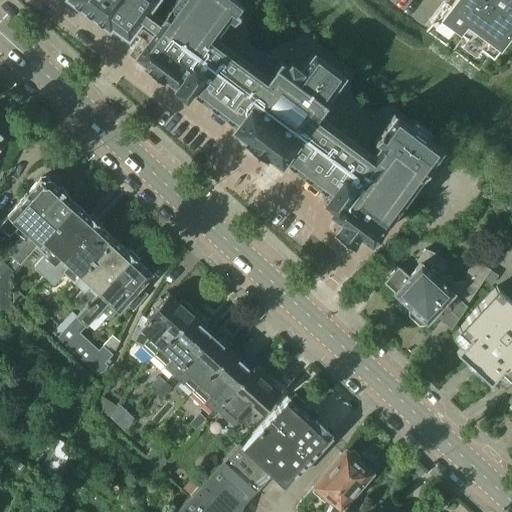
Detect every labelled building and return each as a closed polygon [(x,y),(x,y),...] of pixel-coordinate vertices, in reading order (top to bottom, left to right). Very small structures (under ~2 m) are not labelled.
[(73,0),(123,37),(120,41),(121,42),(131,29),(143,37),(133,51),(147,62),(145,64),(160,75),(162,73),(173,81),(171,84),(184,93),(189,87),(233,120),(230,124),(244,135),(242,137),(263,153),(265,150),(279,161),(282,156),(327,190),(321,197),(332,204),(328,209),(339,218),(332,227),(352,242),(359,233),(369,240),(431,159),(440,146),(392,111),(383,123),(372,138),(378,142),(371,151),(317,110),(325,99),(344,74),(315,52),(303,68),(300,66),(299,66),(289,58),(286,63),(279,58),(275,63),(267,73),(213,32),(227,14),(231,17),(242,3),(238,0),(73,0)] [(511,0),(449,0),(426,31),(479,70),(511,26),(511,0)] [(0,175),(5,166),(0,164),(0,155),(8,159),(14,146),(1,134),(1,123),(0,122),(0,175)] [(10,271),(39,240),(74,202),(47,177),(38,179),(26,193),(25,192),(19,198),(20,200),(1,221),(11,231),(16,226),(24,234),(27,230),(32,235),(26,242),(20,236),(13,244),(17,247),(11,253),(11,256),(5,263),(1,260),(0,260),(0,305),(11,306),(10,271)] [(74,202),(39,240),(48,249),(32,266),(42,275),(94,219),(75,202),(74,202)] [(94,219),(42,275),(52,284),(69,267),(77,274),(112,236),(94,219)] [(81,310),(132,255),(112,236),(77,274),(86,283),(70,301),(81,310)] [(408,314),(419,324),(425,324),(427,322),(429,325),(438,316),(452,329),(467,305),(466,305),(491,268),(481,265),(478,264),(473,265),(470,267),(468,270),(467,273),(466,281),(462,281),(459,282),(455,284),(451,274),(443,279),(439,275),(447,267),(443,258),(439,255),(434,252),(425,248),(417,260),(417,261),(406,273),(398,265),(384,280),(394,290),(394,291),(410,306),(408,309),(408,314)] [(151,272),(132,255),(81,310),(76,315),(57,336),(98,374),(99,373),(104,370),(108,364),(105,362),(113,354),(119,340),(113,334),(99,349),(80,332),(103,308),(111,315),(124,302),(133,310),(148,294),(139,286),(151,272)] [(511,300),(497,286),(452,334),(461,345),(457,349),(468,359),(466,361),(478,372),(479,370),(490,380),(494,376),(505,384),(511,377),(511,300)] [(153,353),(193,309),(192,306),(186,301),(182,299),(179,301),(176,301),(168,292),(147,314),(148,315),(145,318),(146,319),(143,322),(144,323),(141,327),(135,339),(141,344),(142,343),(153,353)] [(28,293),(19,302),(28,309),(33,303),(33,298),(28,293)] [(153,353),(163,362),(158,368),(168,377),(211,332),(208,330),(207,331),(204,328),(203,326),(205,325),(203,324),(206,321),(195,310),(196,309),(194,308),(193,309),(153,353)] [(72,311),(53,333),(57,336),(76,315),(72,311)] [(182,380),(193,390),(233,346),(222,336),(219,339),(218,337),(217,338),(215,337),(214,338),(212,335),(212,334),(211,332),(168,377),(177,385),(182,380)] [(193,390),(203,399),(198,404),(208,414),(214,407),(250,368),(245,363),(245,362),(243,360),(246,357),(233,346),(193,390)] [(250,367),(250,368),(214,407),(236,427),(252,411),(256,414),(272,397),(268,393),(273,387),(264,378),(267,374),(256,364),(254,366),(253,365),(251,368),(250,367)] [(156,389),(166,379),(160,373),(150,384),(156,389)] [(166,379),(156,389),(163,396),(173,385),(166,379)] [(237,511),(242,501),(269,471),(284,485),(329,436),(327,434),(329,432),(315,420),(314,422),(301,410),(301,409),(300,408),(304,401),(302,399),(303,398),(297,394),(295,393),(288,397),(286,396),(241,445),(238,443),(199,487),(191,495),(175,511),(237,511)] [(103,396),(103,411),(111,417),(117,406),(103,396)] [(196,427),(206,416),(199,410),(189,421),(196,427)] [(223,447),(229,452),(237,444),(231,438),(223,447)] [(73,447),(60,441),(47,468),(61,474),(73,447)] [(160,468),(168,460),(154,447),(146,456),(160,468)] [(341,511),(340,505),(362,480),(361,478),(366,472),(363,469),(363,467),(357,461),(359,459),(359,454),(353,449),(348,450),(347,451),(345,450),(314,487),(331,502),(324,511),(341,511)] [(19,477),(25,465),(12,459),(6,471),(19,477)] [(191,495),(199,487),(190,479),(183,487),(191,495)]
